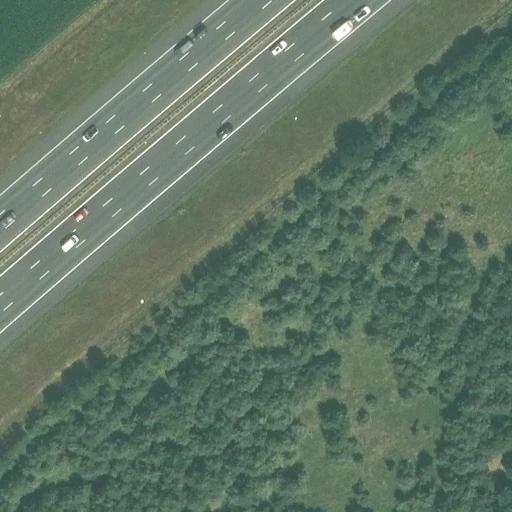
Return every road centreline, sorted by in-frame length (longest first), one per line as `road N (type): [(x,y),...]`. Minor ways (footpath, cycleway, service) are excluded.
road 1 (motorway): [(0,305),(358,0)]
road 2 (motorway): [(263,0),(0,224)]
